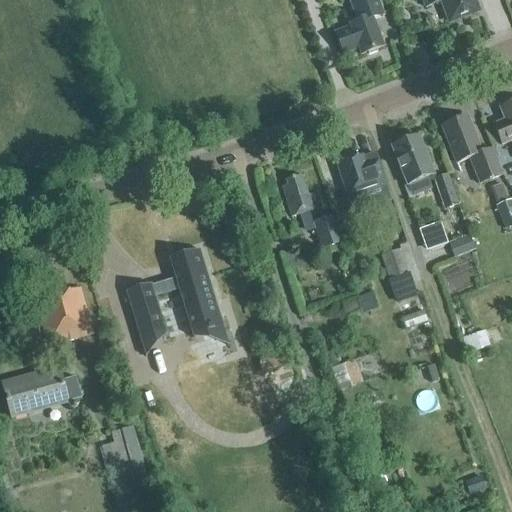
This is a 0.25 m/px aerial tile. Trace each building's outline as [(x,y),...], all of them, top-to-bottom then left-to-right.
[(373,22),(383,18),(376,0),(348,0),(357,23),(349,26),(350,28),(334,34),(343,58),(359,52),(361,57),(367,54),(368,58),(377,54),(376,51),(383,48),(373,22)] [(450,23),(477,13),(472,0),(423,0),(426,9),(442,2),(450,23)] [(511,104),(499,110),(505,122),(494,127),(502,147),(511,143),(511,144),(511,104)] [(480,186),(502,177),(492,151),(481,155),(467,119),(442,129),(457,166),(470,161),(480,186)] [(407,187),(433,176),(418,138),(392,149),(407,187)] [(362,160),(362,158),(337,166),(348,199),(343,200),(350,221),(369,214),(368,210),(390,202),(375,156),(362,160)] [(459,207),(448,176),(434,181),(444,212),(459,207)] [(335,219),(314,225),(310,213),(318,211),(314,196),(308,198),(302,177),(286,182),(287,187),(282,189),(291,219),(299,217),(304,235),(316,232),(322,252),(343,246),(335,219)] [(511,228),(511,202),(496,208),(505,231),(511,228)] [(468,234),(461,217),(449,221),(456,239),(468,234)] [(454,260),(475,252),(470,239),(449,247),(454,260)] [(127,294),(125,294),(145,359),(147,357),(142,341),(164,334),(165,338),(167,336),(155,300),(178,293),(193,340),(195,340),(194,337),(208,333),(208,334),(214,333),(213,331),(221,329),(227,348),(229,348),(200,252),(198,252),(198,254),(175,262),(171,263),(170,261),(169,261),(170,265),(173,277),(175,281),(152,288),(151,286),(150,287),(150,289),(128,296),(127,294)] [(408,274),(400,252),(381,258),(389,281),(408,274)] [(48,349),(93,336),(80,290),(36,303),(48,349)] [(359,311),(355,300),(343,305),(347,316),(359,311)] [(484,333),(468,339),(472,352),(489,346),(484,333)] [(329,372),(336,392),(359,383),(352,364),(329,372)] [(67,404),(81,400),(76,379),(62,383),(59,371),(2,386),(11,419),(29,414),(28,410),(65,399),(67,404)] [(127,511),(154,505),(133,428),(111,434),(114,445),(109,446),(127,511)] [(15,502),(6,475),(0,477),(0,505),(1,507),(15,502)] [(466,483),(471,497),(488,491),(482,477),(466,483)]
